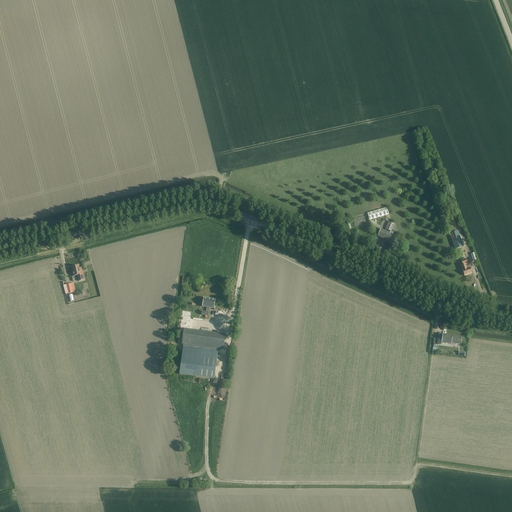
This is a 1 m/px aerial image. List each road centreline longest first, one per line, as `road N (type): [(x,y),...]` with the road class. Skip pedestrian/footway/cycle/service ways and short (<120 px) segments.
road 1 (track): [(430,353),(416,462),(406,483),(215,480),(207,473),(207,401),(218,382)]
road 2 (unclassified): [(422,295),(249,216)]
road 3 (unclassified): [(249,216),(194,205),(92,230)]
